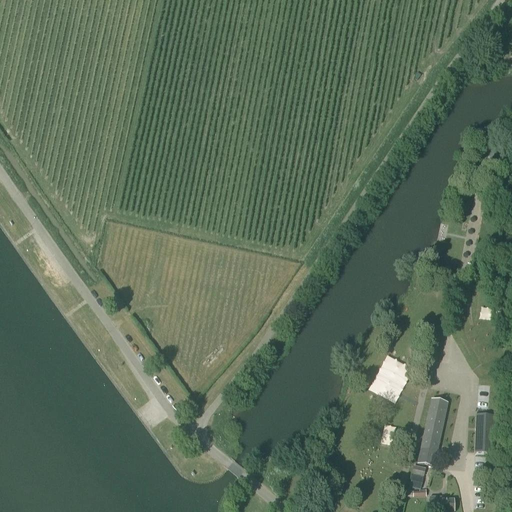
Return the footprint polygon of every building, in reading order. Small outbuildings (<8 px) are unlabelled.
[(511,176),(511,169),(504,162),(497,171),(508,180),(511,176)] [(492,202),(489,196),(488,200),(473,285),(480,271),(495,274),(506,216),(491,213),(492,202)] [(504,299),(503,299),(495,339),(497,340),(499,327),(511,329),(511,313),(502,311),(504,299)] [(370,392),(396,403),(412,368),(386,357),(370,392)] [(447,405),(431,401),(417,465),(433,469),(447,405)] [(495,418),(476,417),(475,447),(493,448),(495,418)] [(395,447),(396,428),(383,427),(382,446),(395,447)] [(411,475),(423,478),(425,470),(413,468),(411,475)] [(428,511),(453,511),(453,501),(446,501),(446,498),(428,498),(428,502),(428,511)]
